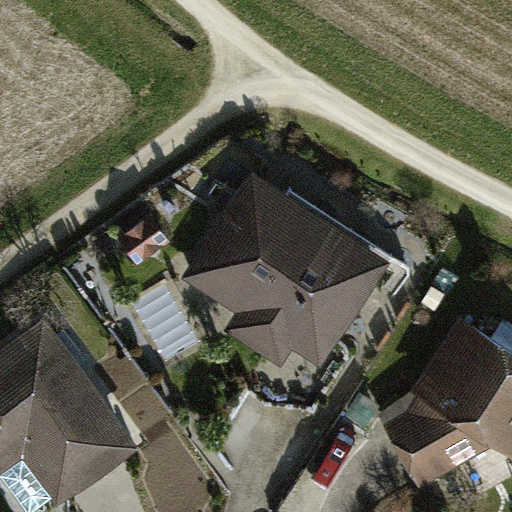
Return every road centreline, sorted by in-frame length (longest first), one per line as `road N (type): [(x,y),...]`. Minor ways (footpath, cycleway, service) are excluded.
road 1 (track): [(0,274),(218,114),(269,62)]
road 2 (residential): [(269,62),(511,194)]
